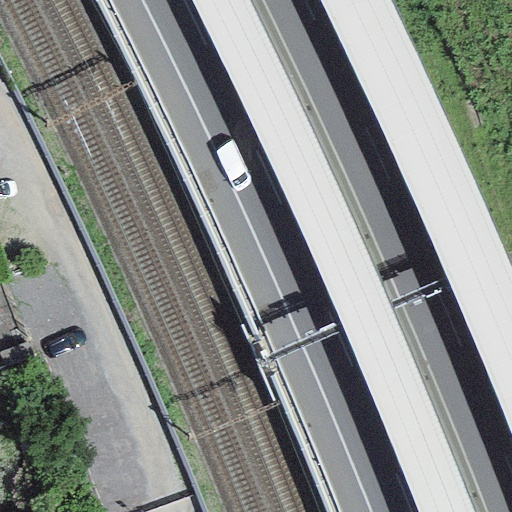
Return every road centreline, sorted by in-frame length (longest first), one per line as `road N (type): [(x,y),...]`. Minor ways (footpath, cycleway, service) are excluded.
road 1 (motorway): [(180,0),(267,178),(407,511)]
road 2 (motorway): [(511,480),(301,0)]
